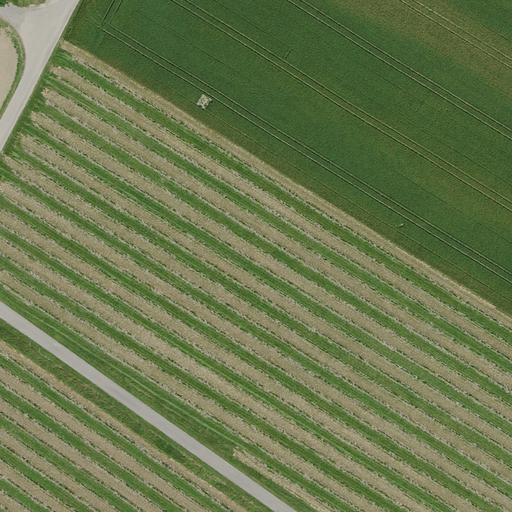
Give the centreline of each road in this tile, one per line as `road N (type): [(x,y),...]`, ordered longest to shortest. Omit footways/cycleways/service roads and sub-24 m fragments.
road 1 (unclassified): [(0,310),(284,511)]
road 2 (unclassified): [(0,143),(73,0)]
